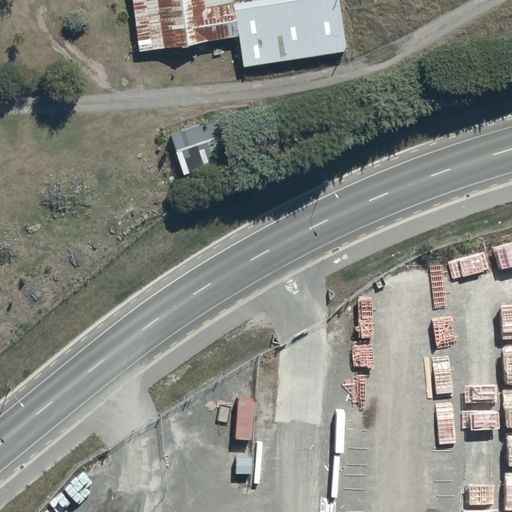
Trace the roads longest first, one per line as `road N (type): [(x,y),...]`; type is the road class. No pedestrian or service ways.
road 1 (unclassified): [(511,148),(381,194),(206,286),(0,444)]
road 2 (track): [(0,105),(272,87),(342,72),(494,0)]
